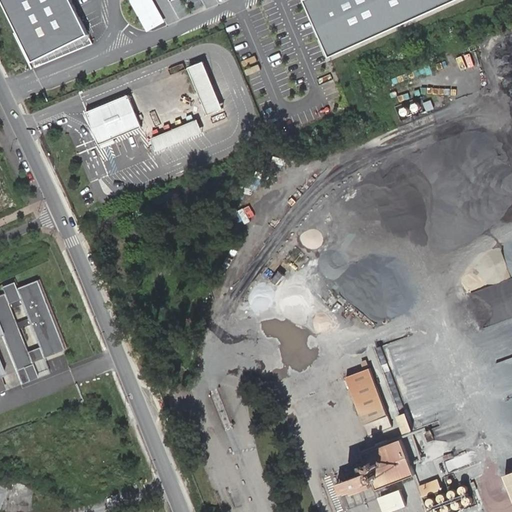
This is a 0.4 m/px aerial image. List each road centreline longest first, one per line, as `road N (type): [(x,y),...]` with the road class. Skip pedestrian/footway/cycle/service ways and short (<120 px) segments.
road 1 (unknown): [(71,104),(187,54),(215,60),(223,73),(237,120),(229,136),(201,151),(123,180),(88,134)]
road 2 (unclassified): [(181,511),(60,214)]
road 3 (unclassified): [(60,214),(0,87)]
